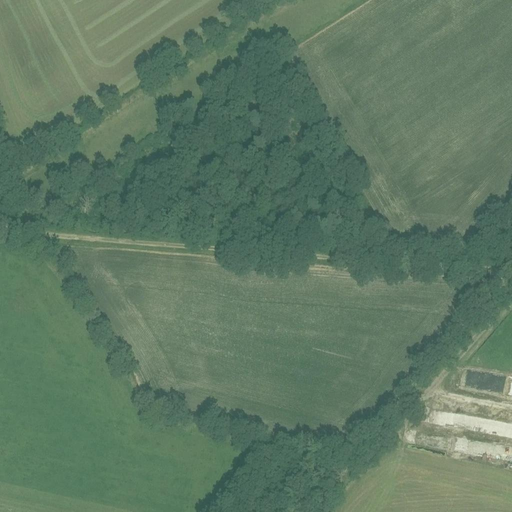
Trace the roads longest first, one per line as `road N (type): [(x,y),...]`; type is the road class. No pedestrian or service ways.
road 1 (track): [(0,225),(511,269)]
road 2 (track): [(391,427),(511,301)]
